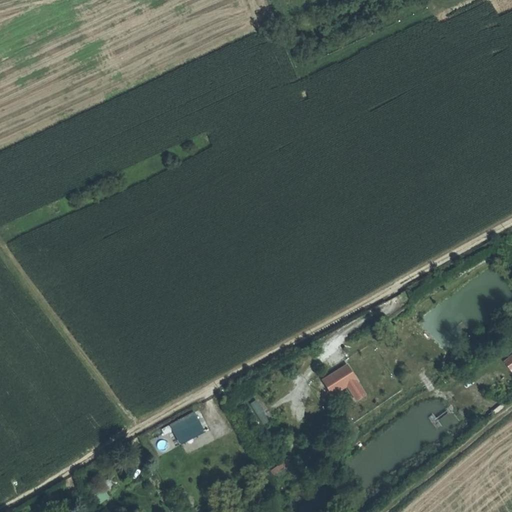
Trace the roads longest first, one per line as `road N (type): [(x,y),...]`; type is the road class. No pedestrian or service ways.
road 1 (track): [(0,509),(511,219)]
road 2 (track): [(0,246),(134,428)]
road 3 (track): [(511,407),(382,511)]
